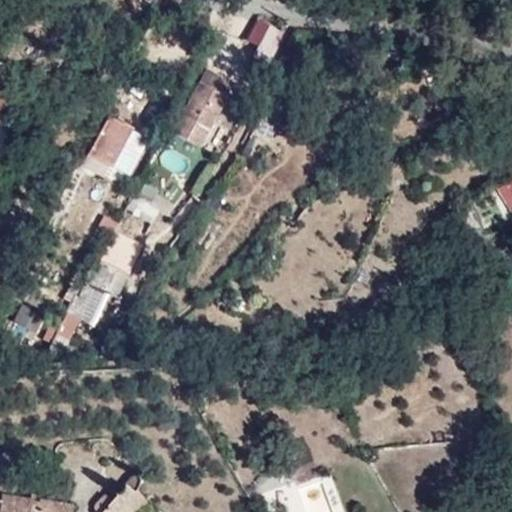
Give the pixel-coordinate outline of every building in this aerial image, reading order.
[(256,21),(243,54),(266,62),(278,29),(256,21)] [(202,148),(235,85),(208,71),(174,134),(202,148)] [(112,166),(131,130),(108,118),(91,155),(112,166)] [(252,130),(275,137),(279,130),(257,120),(252,130)] [(252,130),(244,143),(265,155),(275,137),(252,130)] [(511,179),(503,186),(511,200),(511,179)] [(133,196),(125,209),(150,223),(158,210),(133,196)] [(316,226),(326,211),(310,202),(301,217),(316,226)] [(142,239),(148,220),(122,212),(116,231),(142,239)] [(147,241),(166,247),(172,225),(154,219),(147,241)] [(86,267),(43,350),(57,356),(62,346),(72,349),(81,328),(87,331),(113,281),(86,267)] [(62,346),(57,356),(55,361),(71,371),(92,334),(87,331),(81,328),(72,349),(62,346)] [(105,497),(96,506),(95,511),(137,511),(150,500),(131,479),(110,501),(105,497)] [(0,511),(70,511),(71,508),(37,504),(36,511),(32,511),(7,509),(7,492),(0,491),(0,511)]
